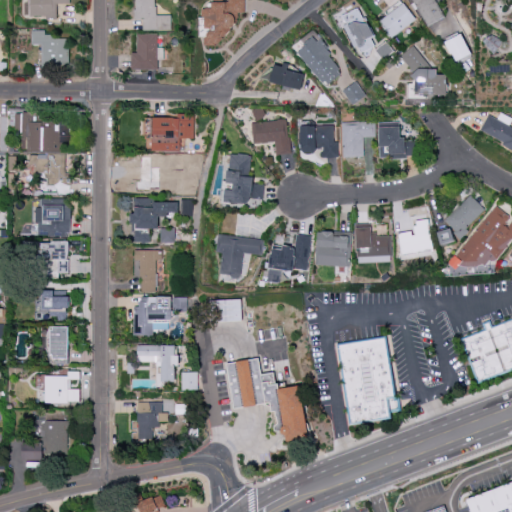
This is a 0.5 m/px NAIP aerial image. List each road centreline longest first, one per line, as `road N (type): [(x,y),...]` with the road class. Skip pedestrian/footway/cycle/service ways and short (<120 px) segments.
road 1 (residential): [(101,480),(99,0)]
road 2 (primary): [(300,496),(511,415)]
road 3 (residential): [(0,90),(224,95)]
road 4 (residential): [(0,505),(184,464),(212,465)]
road 5 (residential): [(297,192),(391,195),(437,177),(462,150)]
road 6 (residential): [(212,465),(218,431),(195,307)]
road 7 (residential): [(194,238),(224,95)]
road 8 (residential): [(224,95),(240,65),(319,0)]
